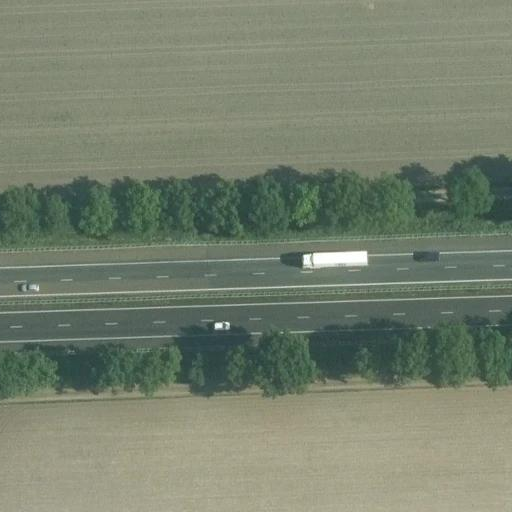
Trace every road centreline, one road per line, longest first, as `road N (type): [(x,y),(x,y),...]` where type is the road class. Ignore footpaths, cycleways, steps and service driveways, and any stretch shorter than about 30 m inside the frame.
road 1 (motorway): [(0,329),(511,311)]
road 2 (motorway): [(511,266),(0,283)]
